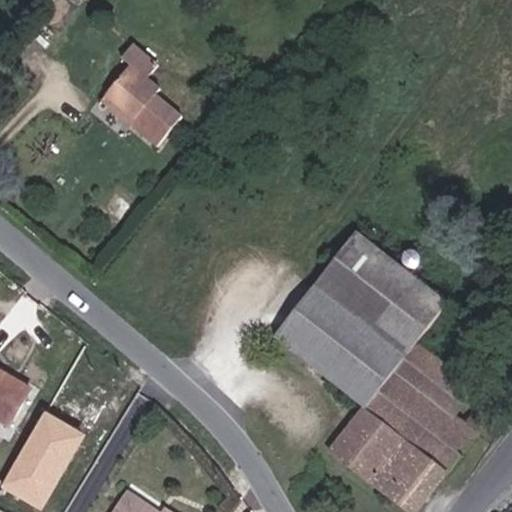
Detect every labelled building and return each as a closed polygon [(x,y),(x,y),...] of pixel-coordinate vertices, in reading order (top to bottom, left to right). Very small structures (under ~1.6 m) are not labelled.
[(176,110),(152,90),(134,76),(141,68),(153,53),(128,34),(116,49),(127,59),(104,87),(128,107),(121,116),(150,141),(176,110)] [(152,90),(158,83),(141,68),(134,76),(152,90)] [(121,116),(128,107),(104,87),(96,96),(121,116)] [(394,334),(417,351),(454,310),(364,236),(279,340),(343,391),(389,340),(394,334)] [(411,357),(417,351),(394,334),(389,340),(411,357)] [(466,427),(455,416),(474,391),(442,367),(457,350),(444,339),(425,358),(417,351),(411,357),(389,340),(343,391),(368,412),(335,455),(407,511),(414,511),(481,429),(471,422),(466,427)] [(0,422),(2,423),(21,391),(0,380),(0,422)] [(2,423),(23,434),(41,401),(21,391),(2,423)] [(17,490),(58,511),(101,432),(60,410),(17,490)] [(114,511),(117,511),(125,504),(118,498),(110,508),(114,511)] [(144,511),(129,499),(125,504),(117,511),(144,511)]
